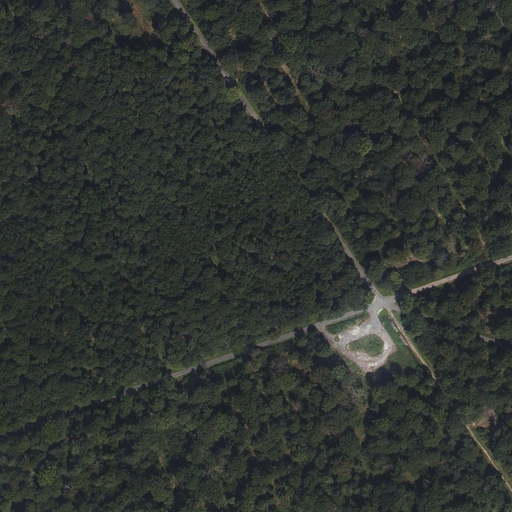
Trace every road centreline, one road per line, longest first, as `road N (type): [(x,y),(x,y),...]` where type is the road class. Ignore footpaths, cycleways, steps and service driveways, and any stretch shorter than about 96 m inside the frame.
road 1 (unclassified): [(0,435),(383,303)]
road 2 (unclassified): [(383,303),(174,0)]
road 3 (track): [(511,489),(383,303)]
road 4 (unclassified): [(383,303),(511,257)]
road 5 (unclassified): [(383,303),(511,347)]
